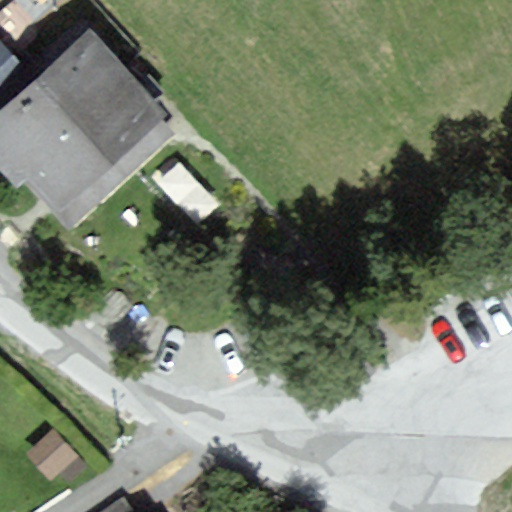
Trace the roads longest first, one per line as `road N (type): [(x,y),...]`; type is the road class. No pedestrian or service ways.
road 1 (tertiary): [(0,300),(114,384),(326,472)]
road 2 (residential): [(326,472),(511,352)]
